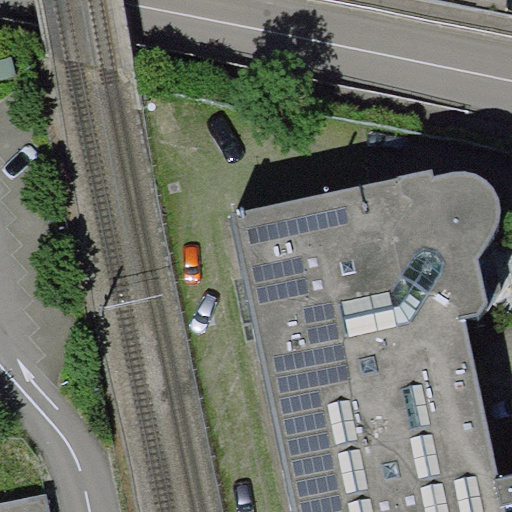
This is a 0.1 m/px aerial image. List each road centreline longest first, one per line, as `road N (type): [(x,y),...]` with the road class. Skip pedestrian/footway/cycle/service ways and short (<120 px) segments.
road 1 (unclassified): [(511,79),(120,0)]
road 2 (residential): [(89,511),(67,442),(0,363)]
